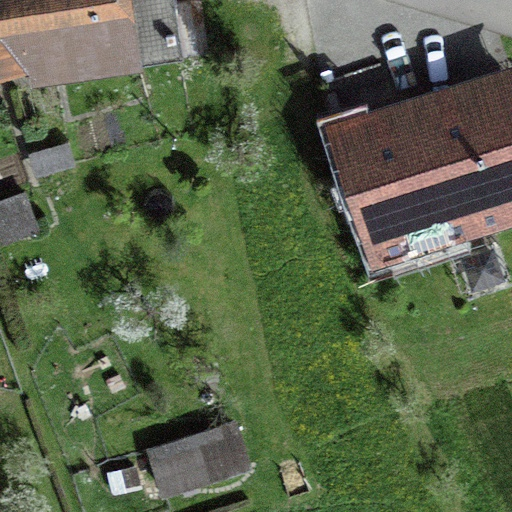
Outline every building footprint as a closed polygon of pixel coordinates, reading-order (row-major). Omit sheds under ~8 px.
[(0,0),(0,47),(48,40),(52,69),(179,51),(170,0),(0,0)] [(175,0),(172,0),(181,53),(208,49),(200,0),(175,0)] [(511,89),(340,144),(378,258),(511,215),(511,89)] [(0,233),(34,223),(24,192),(0,200),(0,233)] [(234,423),(149,449),(164,491),(245,465),(234,423)]
